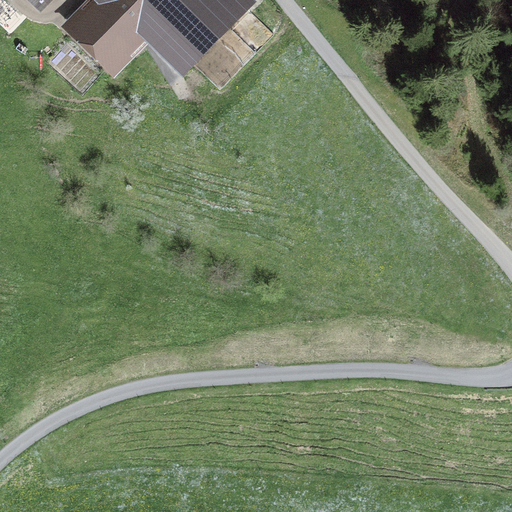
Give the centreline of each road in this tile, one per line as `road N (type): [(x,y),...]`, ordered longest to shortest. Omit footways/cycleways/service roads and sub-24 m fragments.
road 1 (track): [(0,462),(57,419),(154,385),(378,370),(473,380),(511,374)]
road 2 (track): [(511,266),(402,147),(285,0)]
